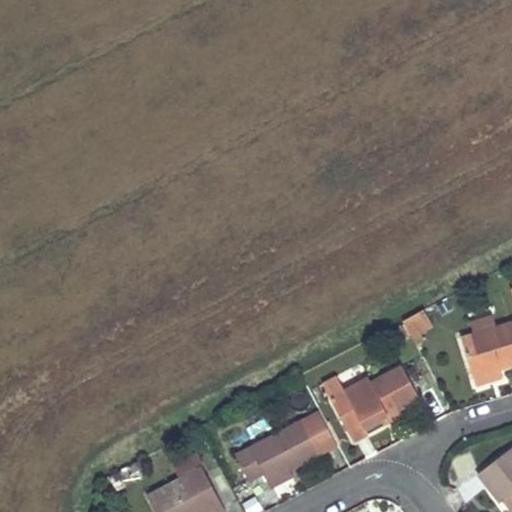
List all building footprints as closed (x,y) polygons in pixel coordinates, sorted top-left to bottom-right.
[(423,311),(405,320),(413,336),(431,327),(423,311)] [(511,320),(461,336),(475,378),(500,370),(511,366),(511,320)] [(369,375),(330,395),(354,441),(386,425),(381,417),(403,406),(419,398),(402,365),(372,380),(369,375)] [(500,370),(475,378),(477,386),(503,378),(500,370)] [(381,417),(386,425),(407,414),(403,406),(381,417)] [(323,411),(237,456),(250,481),(265,474),(269,482),(292,471),(340,445),(323,411)] [(228,414),(201,428),(208,442),(235,428),(228,414)] [(511,448),(479,473),(501,502),(510,496),(511,498),(511,448)] [(237,456),(220,465),(235,494),(252,485),(250,481),(237,456)] [(202,465),(148,492),(157,511),(207,511),(209,511),(225,511),(227,511),(202,465)] [(292,471),(269,482),(273,489),(295,478),(292,471)] [(511,511),(511,498),(510,496),(501,502),(508,511),(511,511)]
